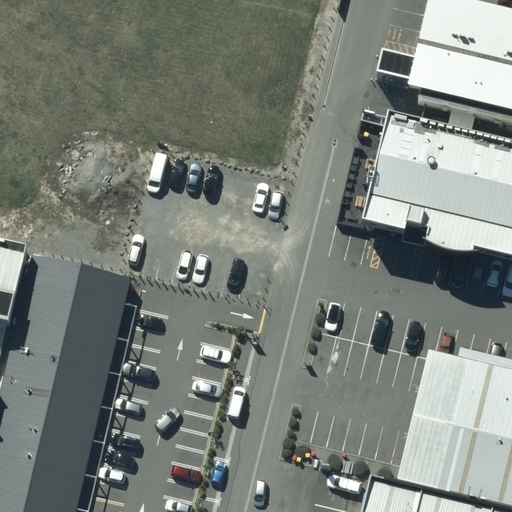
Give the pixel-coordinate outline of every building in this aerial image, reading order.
[(511,17),(435,0),(425,0),(411,62),(379,55),(372,85),(406,92),(398,125),(511,151),(511,17)] [(511,160),(387,130),(360,240),(511,276),(511,160)] [(277,179),(230,171),(225,197),(273,205),(277,179)] [(224,200),(190,193),(182,235),(195,246),(202,247),(198,272),(256,285),(263,254),(215,243),(224,200)] [(25,248),(0,241),(0,324),(5,326),(25,248)] [(74,511),(129,279),(30,255),(0,384),(0,511),(74,511)] [(511,373),(425,353),(395,484),(511,511),(511,373)] [(511,511),(395,484),(365,476),(356,511),(511,511)]
